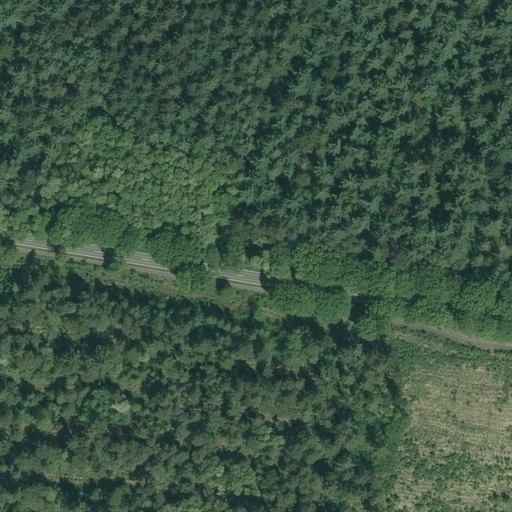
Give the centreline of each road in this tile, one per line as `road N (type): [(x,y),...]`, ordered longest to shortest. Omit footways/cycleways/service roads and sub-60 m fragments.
road 1 (secondary): [(511,322),(0,236)]
road 2 (track): [(345,293),(315,511)]
